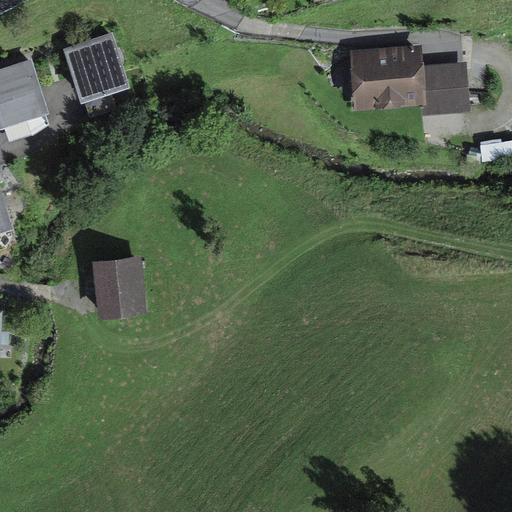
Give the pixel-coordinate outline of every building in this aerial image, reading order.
[(113,32),(61,49),(77,98),(129,82),(113,32)] [(421,45),(350,51),(355,109),(423,103),(427,103),(424,66),(423,60),(422,60),(421,45)] [(29,56),(0,63),(0,121),(44,109),(29,56)] [(470,110),(466,62),(424,66),(427,103),(423,103),(423,114),(470,110)] [(150,304),(145,250),(86,256),(91,309),(150,304)]
